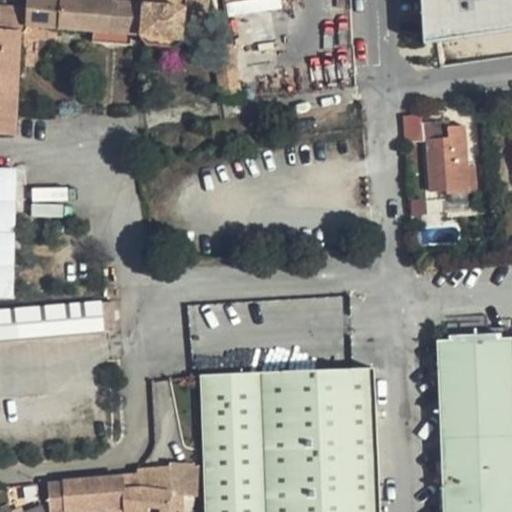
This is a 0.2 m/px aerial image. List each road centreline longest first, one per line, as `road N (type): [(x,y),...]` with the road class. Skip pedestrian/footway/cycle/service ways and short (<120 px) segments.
road 1 (residential): [(392,243),(381,95)]
road 2 (residential): [(381,95),(511,76)]
